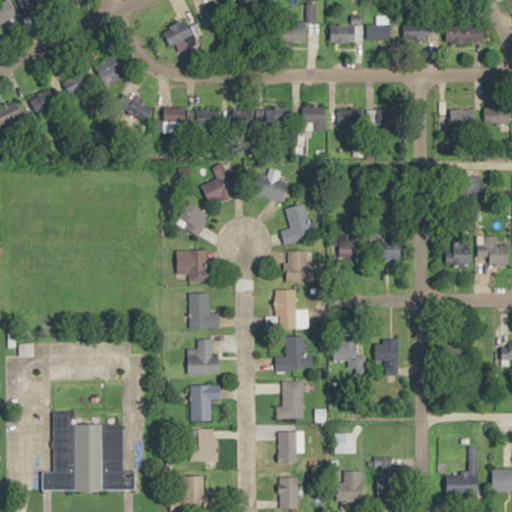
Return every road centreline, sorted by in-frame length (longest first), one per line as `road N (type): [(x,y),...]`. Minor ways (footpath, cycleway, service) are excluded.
road 1 (residential): [(115,6),(180,67),(511,58)]
road 2 (residential): [(418,413),(422,63)]
road 3 (residential): [(241,511),(240,215)]
road 4 (residential): [(351,297),(511,297)]
road 5 (residential): [(126,0),(0,63)]
